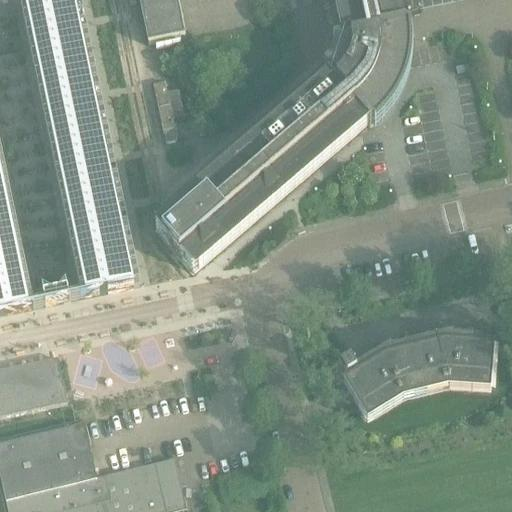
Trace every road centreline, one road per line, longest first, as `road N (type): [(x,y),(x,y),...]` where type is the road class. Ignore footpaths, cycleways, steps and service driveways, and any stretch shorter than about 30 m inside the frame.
road 1 (residential): [(274,288),(0,344)]
road 2 (residential): [(274,288),(307,252),(511,205)]
road 3 (residential): [(308,511),(265,329),(274,288)]
